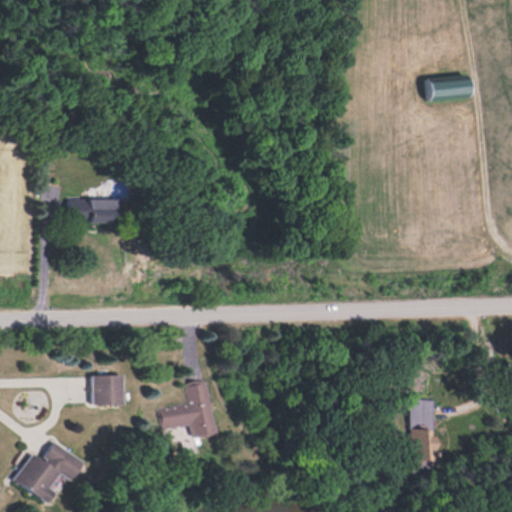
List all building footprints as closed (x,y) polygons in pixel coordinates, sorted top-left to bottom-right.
[(469,73),(422,78),(424,99),(471,94),(469,73)] [(62,199),(62,222),(123,222),(123,199),(62,199)] [(124,403),(124,373),(93,373),(93,403),(124,403)] [(162,427),(189,423),(191,435),(212,432),(204,378),(183,381),(186,402),(158,406),(162,427)] [(12,478),(46,500),(62,475),(69,479),(82,459),(53,440),(41,458),(30,451),(12,478)]
